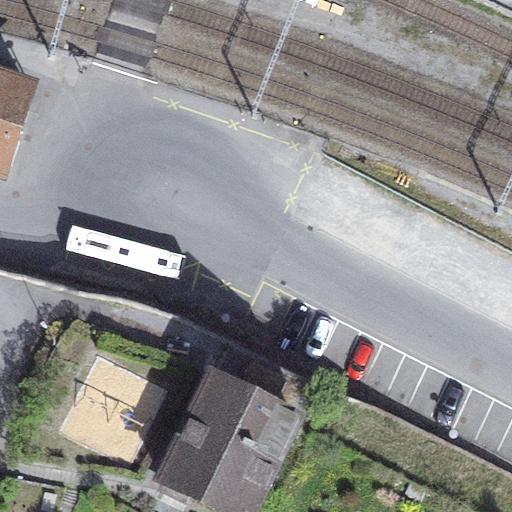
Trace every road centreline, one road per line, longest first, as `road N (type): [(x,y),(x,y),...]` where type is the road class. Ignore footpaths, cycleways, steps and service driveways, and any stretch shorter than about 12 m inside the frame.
road 1 (tertiary): [(142,195),(288,258),(511,376)]
road 2 (residential): [(134,0),(109,87),(142,195)]
road 3 (residential): [(142,195),(0,217)]
